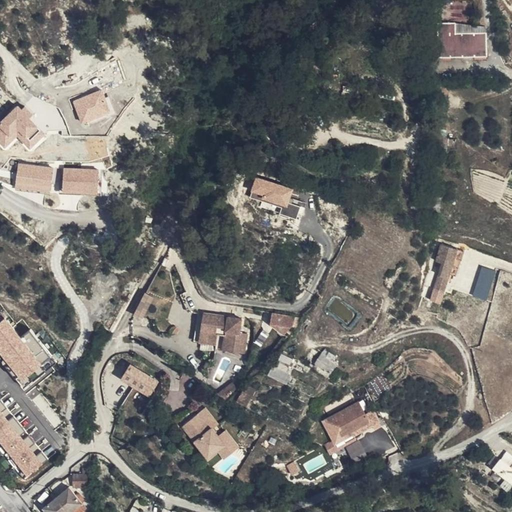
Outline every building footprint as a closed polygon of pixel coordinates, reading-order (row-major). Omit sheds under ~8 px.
[(487,57),(486,33),(456,33),(456,23),(437,24),(439,58),(487,57)] [(456,33),(486,33),(483,27),(456,23),(456,33)] [(278,82),(273,94),(276,95),(285,98),(301,105),(306,92),(278,82)] [(101,91),(74,102),(82,123),(109,112),(101,91)] [(296,118),(301,105),(285,98),(280,113),(296,118)] [(18,107),(0,124),(0,142),(5,148),(17,136),(28,148),(43,134),(18,107)] [(51,168),(18,164),(15,187),(47,191),(51,168)] [(97,171),(65,169),(63,193),(95,195),(97,171)] [(257,174),(251,194),(284,204),(282,211),(298,216),(301,204),(291,201),(295,185),(257,174)] [(442,263),(434,288),(444,291),(450,274),(457,249),(441,244),(436,261),(442,263)] [(457,249),(450,274),(455,275),(463,251),(457,249)] [(483,268),(474,295),(487,299),(495,271),(483,268)] [(144,317),(155,295),(146,291),(135,312),(144,317)] [(200,314),(199,315),(194,340),(210,344),(212,333),(221,335),(218,350),(238,354),(242,334),(235,333),(238,319),(202,312),(200,314)] [(282,335),(298,317),(266,315),(266,325),(282,335)] [(20,339),(4,318),(0,321),(0,355),(24,387),(55,364),(29,331),(20,339)] [(335,362),(333,360),(332,362),(326,358),(329,353),(324,350),(315,363),(330,373),(335,364),(334,364),(335,362)] [(279,359),(291,364),(294,359),(282,353),(279,359)] [(332,362),(333,360),(335,358),(329,353),(326,358),(332,362)] [(275,366),(287,372),(290,366),(278,361),(275,366)] [(158,382),(130,365),(121,380),(149,397),(158,382)] [(292,375),(287,372),(275,366),(273,365),(268,374),(287,383),(292,375)] [(218,395),(223,399),(236,388),(232,383),(218,395)] [(245,391),(253,395),(256,388),(248,384),(245,391)] [(247,405),(253,395),(245,391),(242,390),(237,400),(247,405)] [(351,430),(369,420),(358,400),(323,420),(339,447),(356,437),(354,434),(351,430)] [(48,459),(0,401),(0,442),(27,477),(48,459)] [(202,408),(196,412),(203,422),(209,418),(202,408)] [(173,430),(183,443),(197,428),(203,422),(196,412),(173,430)] [(209,418),(203,422),(208,429),(209,427),(214,424),(209,418)] [(372,424),(369,420),(351,430),(354,434),(372,424)] [(203,422),(197,428),(204,436),(211,429),(209,427),(208,429),(203,422)] [(197,428),(183,443),(197,462),(215,449),(210,443),(204,436),(197,428)] [(204,436),(210,443),(217,436),(215,434),(211,429),(204,436)] [(217,436),(223,444),(229,438),(223,430),(217,436)] [(210,443),(215,449),(223,444),(217,436),(210,443)] [(223,444),(215,449),(217,451),(230,439),(229,438),(223,444)] [(347,445),(352,457),(366,451),(361,438),(347,445)] [(230,439),(217,451),(221,456),(235,445),(230,439)] [(92,459),(91,452),(89,453),(71,468),(75,474),(83,467),(83,468),(89,468),(89,462),(92,459)] [(501,459),(500,459),(494,468),(511,482),(511,464),(511,467),(501,459)] [(298,471),(294,462),(287,466),(292,475),(298,471)] [(88,488),(89,468),(83,468),(83,474),(75,474),(74,488),(88,488)] [(71,511),(83,502),(77,495),(69,486),(55,499),(50,503),(43,508),(46,511),(71,511)] [(144,511),(147,506),(136,500),(133,506),(144,511)] [(81,511),(87,507),(83,502),(71,511),(81,511)]
